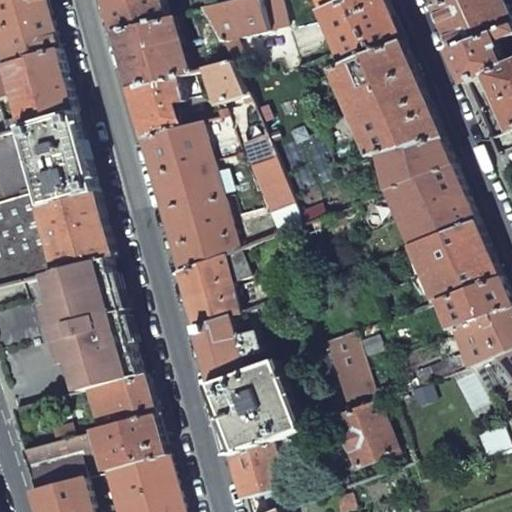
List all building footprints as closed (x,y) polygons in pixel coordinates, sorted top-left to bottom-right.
[(0,0),(0,10),(4,24),(15,65),(67,50),(58,17),(53,0),(0,0)] [(112,0),(113,0),(122,34),(124,33),(123,32),(172,20),(166,0),(112,0)] [(234,43),(241,61),(248,77),(257,74),(244,40),(277,32),(269,0),(256,0),(249,2),(241,4),(219,9),(223,19),(234,43)] [(327,0),(332,12),(361,0),(327,0)] [(392,0),(361,0),(332,12),(353,64),(409,41),(399,17),(392,0)] [(454,0),(437,7),(447,30),(456,52),(511,27),(511,13),(506,0),(454,0)] [(219,9),(211,11),(214,21),(223,19),(219,9)] [(186,76),(196,73),(212,69),(206,48),(196,51),(195,46),(190,47),(182,18),(172,20),(123,32),(124,33),(131,61),(138,89),(186,76)] [(511,27),(456,52),(470,85),(490,75),(511,125),(511,63),(509,65),(503,49),(504,47),(502,41),(511,36),(511,27)] [(345,68),(343,69),(374,142),(380,158),(389,155),(450,140),(431,94),(409,41),(353,64),(345,68)] [(67,50),(15,65),(0,69),(0,96),(21,90),(29,119),(20,122),(19,119),(8,122),(11,132),(31,126),(83,110),(75,80),(67,50)] [(241,61),(212,69),(223,106),(254,95),(248,77),(241,61)] [(186,76),(138,89),(151,138),(152,138),(184,129),(178,105),(191,102),(186,76)] [(232,107),(225,109),(228,119),(234,117),(232,107)] [(53,206),(53,207),(105,193),(90,135),(83,110),(31,126),(53,206)] [(349,114),(324,124),(334,151),(360,140),(349,114)] [(184,129),(152,138),(153,141),(155,149),(189,273),(232,255),(245,250),(209,122),(184,129)] [(0,204),(36,193),(41,209),(53,206),(31,126),(11,132),(0,135),(0,204)] [(273,136),(250,144),(258,166),(281,157),(273,136)] [(450,140),(389,155),(397,190),(460,165),(455,151),(450,140)] [(355,153),(336,158),(339,168),(380,158),(374,142),(354,147),(355,153)] [(281,157),(258,166),(284,235),(308,225),(303,213),(281,157)] [(460,165),(397,190),(420,246),(484,222),(472,192),(460,165)] [(360,176),(348,179),(353,198),(355,206),(366,202),(360,176)] [(0,287),(57,273),(41,211),(41,209),(36,193),(0,204),(0,287)] [(53,207),(70,270),(119,257),(122,256),(114,224),(105,193),(53,207)] [(335,200),(303,213),(308,225),(339,212),(335,200)] [(382,207),(365,213),(372,233),(389,226),(382,207)] [(484,222),(420,246),(442,302),(448,299),(507,277),(496,251),(484,222)] [(232,255),(189,273),(198,308),(204,329),(238,316),(246,313),(232,255)] [(85,362),(93,392),(102,390),(151,376),(127,289),(119,257),(70,270),(61,272),(69,304),(64,305),(80,363),(85,362)] [(469,371),(477,367),(504,357),(505,358),(511,354),(511,288),(507,277),(448,299),(459,330),(464,328),(472,353),(464,356),(469,371)] [(238,316),(204,329),(213,363),(219,385),(254,373),(249,357),(244,336),(238,316)] [(262,331),(244,336),(249,357),(268,352),(262,331)] [(362,332),(333,343),(348,393),(354,412),(382,402),(362,332)] [(382,335),(368,341),(373,356),(388,350),(382,335)] [(254,373),(219,385),(223,402),(238,455),(278,440),(297,434),(310,429),(297,394),(288,371),(284,361),(254,373)] [(308,363),(288,371),(297,394),(317,386),(308,363)] [(454,365),(434,372),(438,382),(457,375),(454,365)] [(112,429),(166,415),(157,385),(155,375),(151,376),(102,390),(112,429)] [(396,385),(381,391),(384,401),(395,398),(395,399),(400,397),(396,385)] [(348,393),(335,398),(341,417),(344,416),(354,412),(348,393)] [(354,412),(344,416),(352,436),(357,446),(355,447),(364,468),(403,453),(383,402),(382,402),(354,412)] [(114,459),(118,470),(176,453),(173,443),(166,415),(112,429),(107,431),(111,446),(113,454),(109,456),(110,461),(114,459)] [(482,432),(486,444),(510,435),(506,423),(482,432)] [(36,473),(42,491),(91,478),(93,477),(87,453),(111,446),(107,431),(30,451),(36,473)] [(486,444),(491,456),(511,448),(511,440),(510,435),(486,444)] [(278,440),(238,455),(249,498),(283,488),(279,474),(287,472),(278,440)] [(118,470),(129,511),(191,511),(181,472),(176,453),(118,470)] [(48,511),(100,511),(91,478),(42,491),(48,511)] [(283,488),(249,498),(253,511),(252,511),(260,511),(287,502),(283,488)]
